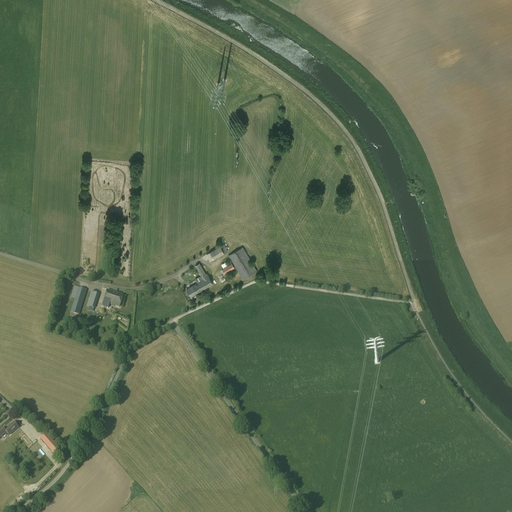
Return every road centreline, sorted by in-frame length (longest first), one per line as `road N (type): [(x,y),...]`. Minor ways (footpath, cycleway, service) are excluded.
road 1 (residential): [(18,511),(63,472),(131,346),(170,323),(305,511)]
road 2 (unclassified): [(182,270),(127,289),(0,253)]
